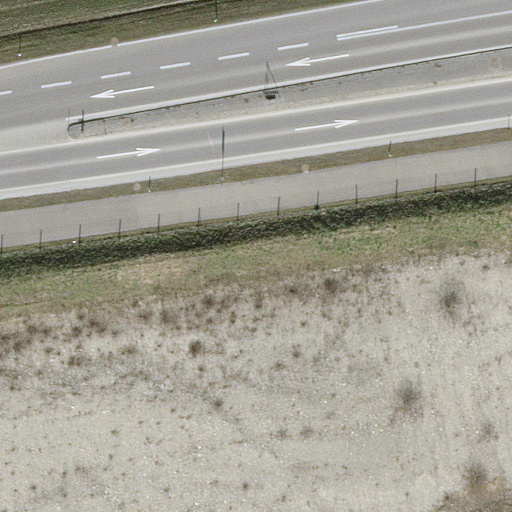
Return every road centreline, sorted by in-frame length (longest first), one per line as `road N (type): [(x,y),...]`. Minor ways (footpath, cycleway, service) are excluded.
road 1 (primary): [(511,29),(71,102),(0,122)]
road 2 (primary): [(0,162),(77,160),(511,98)]
